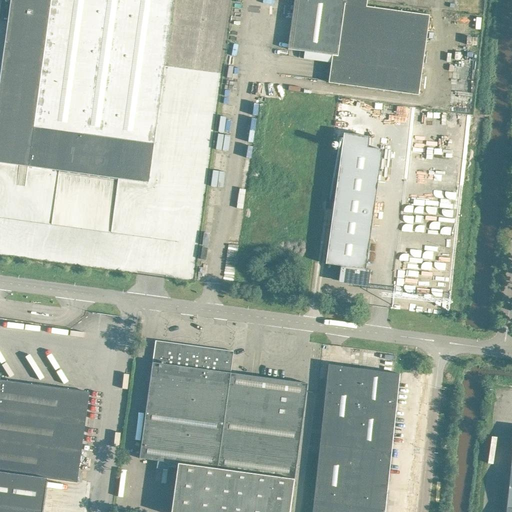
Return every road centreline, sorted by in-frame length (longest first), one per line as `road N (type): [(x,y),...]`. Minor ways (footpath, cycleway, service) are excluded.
road 1 (unclassified): [(445,343),(0,283)]
road 2 (unknown): [(208,311),(256,0)]
road 3 (unclassified): [(427,511),(445,343)]
road 4 (unknown): [(129,300),(123,348),(6,331)]
